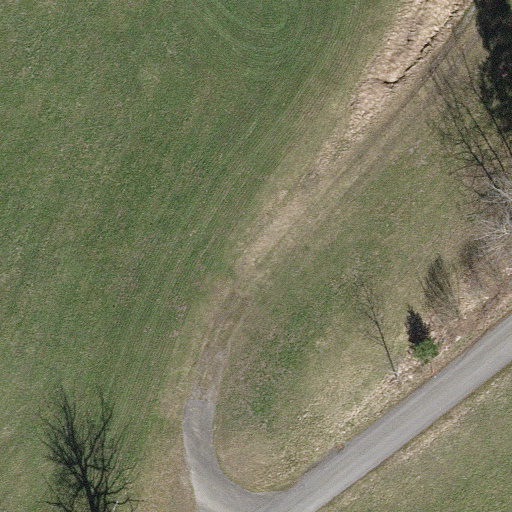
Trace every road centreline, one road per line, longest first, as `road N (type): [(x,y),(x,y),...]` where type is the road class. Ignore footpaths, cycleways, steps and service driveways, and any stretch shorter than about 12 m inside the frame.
road 1 (unclassified): [(284,511),(511,342)]
road 2 (track): [(221,511),(203,391),(251,274)]
